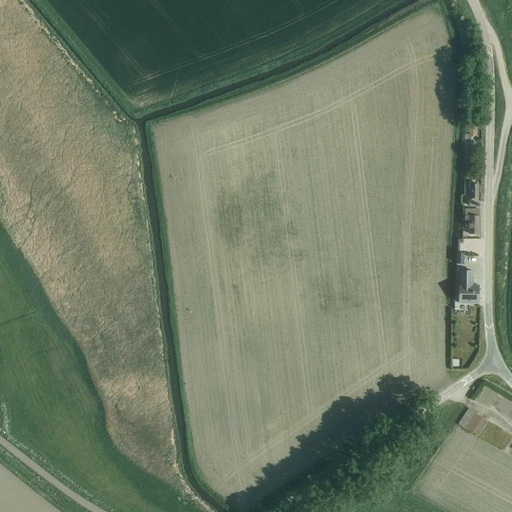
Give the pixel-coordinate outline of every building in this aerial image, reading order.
[(478,127),(470,127),(470,136),(478,136),(478,127)] [(466,210),(466,219),(470,219),(470,234),(479,234),(479,210),(466,210)] [(459,285),(459,303),(478,304),(478,286),(473,285),(473,271),(460,271),(459,285)] [(463,367),(463,358),(453,358),(453,366),(463,367)] [(468,409),(459,424),(478,435),(487,420),(468,409)]
